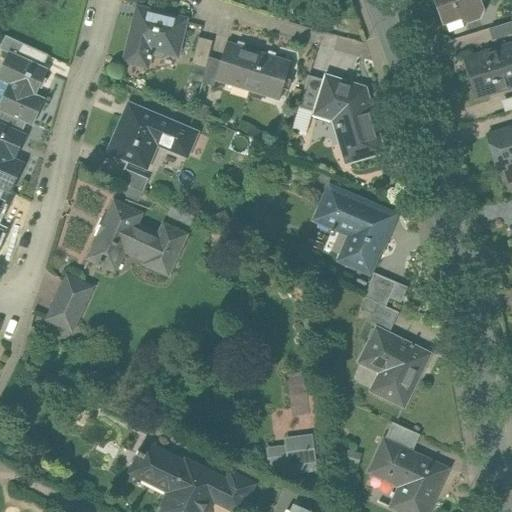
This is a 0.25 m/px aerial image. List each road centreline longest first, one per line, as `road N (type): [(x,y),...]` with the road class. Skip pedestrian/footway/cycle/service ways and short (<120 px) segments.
road 1 (tertiary): [(396,48),(460,260),(506,511)]
road 2 (unclassified): [(108,0),(71,109),(65,162),(22,307),(0,296)]
road 3 (unclassified): [(396,48),(377,55),(198,0)]
